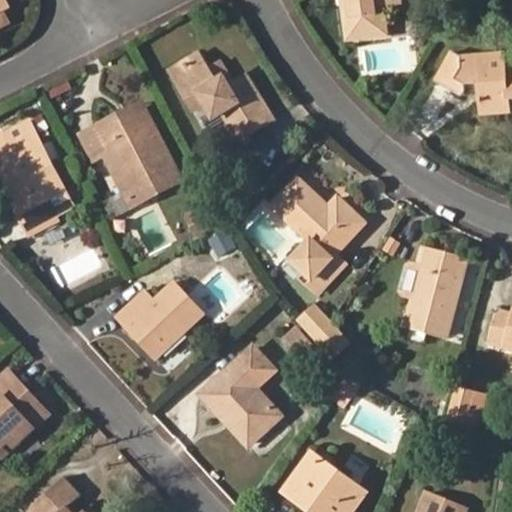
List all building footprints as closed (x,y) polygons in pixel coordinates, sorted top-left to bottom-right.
[(0,0),(0,8),(9,4),(6,0),(0,0)] [(353,0),(353,2),(345,3),(348,37),(388,32),(386,5),(396,3),(395,0),(353,0)] [(199,48),(170,64),(173,69),(201,53),(199,48)] [(466,54),(456,48),(438,79),(467,95),(470,89),(470,83),(485,82),(485,89),(486,112),(511,110),(511,108),(511,98),(511,91),(511,67),(511,68),(509,51),(466,54)] [(209,67),(201,53),(173,69),(195,106),(205,100),(214,115),(224,110),(228,116),(240,138),(273,118),(248,74),(234,82),(229,85),(224,76),(217,80),(209,67)] [(234,82),(221,60),(209,67),(217,80),(224,76),(229,85),(234,82)] [(147,107),(144,99),(117,113),(120,120),(147,107)] [(195,106),(207,127),(228,116),(224,110),(214,115),(205,100),(195,106)] [(96,123),(97,126),(81,134),(94,158),(105,153),(112,150),(137,199),(153,192),(141,168),(170,152),(147,107),(120,120),(117,113),(96,123)] [(64,188),(30,122),(0,135),(0,170),(4,169),(12,165),(14,171),(7,174),(14,189),(9,191),(30,234),(57,220),(45,197),(64,188)] [(105,153),(131,203),(137,199),(112,150),(105,153)] [(4,169),(7,174),(14,171),(12,165),(4,169)] [(274,206),(307,235),(289,254),(300,264),(310,272),(330,249),(361,215),(340,196),(332,205),(300,178),(274,206)] [(296,269),(316,287),(341,259),(330,249),(310,272),(300,264),(296,269)] [(426,269),(418,297),(411,326),(452,337),(472,261),(431,250),(426,269)] [(418,268),(411,295),(418,297),(426,269),(418,268)] [(157,302),(148,292),(119,317),(158,361),(188,333),(208,315),(178,283),(157,302)] [(511,313),(501,311),(493,342),(511,346),(511,313)] [(328,324),(313,315),(308,326),(321,335),(328,324)] [(158,361),(170,373),(200,346),(188,333),(158,361)] [(281,419),(233,369),(202,400),(227,425),(232,419),(256,443),(281,419)] [(0,405),(21,386),(12,375),(0,385),(0,405)] [(482,425),(491,390),(457,382),(449,417),(482,425)] [(0,452),(12,442),(16,447),(49,418),(21,386),(0,405),(0,452)] [(251,448),(256,443),(232,419),(227,425),(251,448)] [(0,452),(0,457),(2,460),(16,447),(12,442),(0,452)] [(358,511),(371,494),(317,455),(288,495),(311,511),(358,511)] [(31,510),(33,511),(69,511),(67,510),(76,503),(82,498),(66,480),(31,510)] [(423,511),(470,511),(471,511),(431,494),(423,511)] [(84,511),(76,503),(67,510),(69,511),(84,511)]
